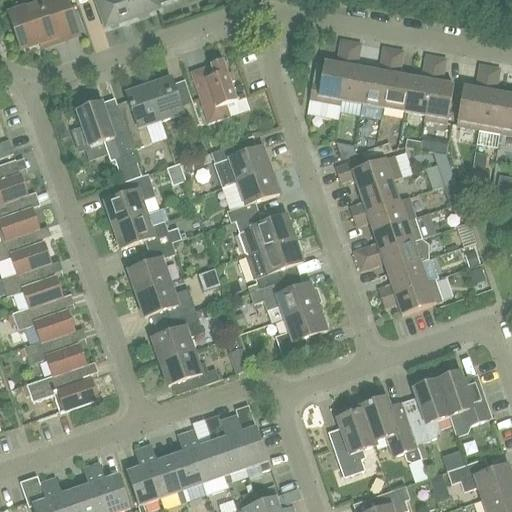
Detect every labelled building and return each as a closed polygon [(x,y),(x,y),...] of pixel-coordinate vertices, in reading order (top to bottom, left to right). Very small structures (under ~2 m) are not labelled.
[(47,42),(48,45),(50,47),(78,37),(65,0),(38,0),(40,4),(10,14),(23,51),(47,42)] [(95,0),(105,29),(160,10),(158,6),(162,5),(162,4),(169,2),(169,0),(95,0)] [(340,103),(348,61),(337,59),(336,66),(324,64),(324,67),(316,66),(309,102),(340,108),(341,103),(340,103)] [(361,107),(368,72),(357,70),(358,63),(348,61),(340,103),(341,103),(361,107)] [(231,84),(234,83),(231,75),(228,76),(223,62),(190,74),(208,126),(231,118),(227,107),(237,103),(231,84)] [(368,72),(361,107),(383,110),(390,69),(380,67),(379,74),(368,72)] [(404,114),(410,80),(399,78),(400,70),(390,69),(383,110),(404,114)] [(425,118),(433,76),(422,74),(421,82),(410,80),(404,114),(424,118),(425,118)] [(446,127),(453,87),(442,85),(443,78),(433,76),(425,118),(424,118),(423,123),(446,127)] [(180,106),(171,80),(148,88),(161,124),(178,118),(184,133),(200,127),(191,102),(180,106)] [(478,132),(487,86),(476,84),(475,91),(463,89),(456,128),(478,132)] [(499,136),(507,97),(496,95),(497,88),(487,86),(478,132),(499,136)] [(161,124),(148,88),(126,96),(135,122),(123,126),(132,153),(152,146),(148,135),(153,134),(150,127),(161,124)] [(511,138),(511,97),(507,97),(499,136),(511,138)] [(101,104),(89,109),(76,113),(83,131),(73,134),(79,152),(89,149),(89,150),(104,145),(110,164),(116,162),(124,185),(142,179),(132,153),(123,126),(122,123),(110,128),(101,104)] [(419,153),(421,144),(406,142),(405,150),(419,153)] [(0,146),(0,160),(13,156),(12,152),(9,144),(0,146)] [(421,144),(419,153),(433,155),(435,147),(421,144)] [(375,150),(378,158),(392,153),(389,146),(375,150)] [(222,190),(271,173),(262,149),(238,158),(235,147),(211,155),(215,166),(213,167),(222,190)] [(356,157),(353,149),(340,154),(342,162),(356,157)] [(364,163),(378,158),(375,150),(361,155),(364,163)] [(438,168),(448,164),(446,158),(433,156),(438,168)] [(401,180),(393,159),(361,170),(358,163),(343,168),(335,171),(340,185),(350,182),(350,185),(355,183),(359,194),(392,183),(401,180)] [(448,164),(438,168),(445,189),(455,185),(453,176),(448,164)] [(28,198),(20,177),(13,179),(8,165),(0,167),(0,206),(20,200),(28,198)] [(185,183),(179,166),(176,168),(168,170),(173,187),(185,183)] [(476,180),(474,188),(486,191),(490,173),(472,170),(470,179),(476,180)] [(255,205),(279,197),(271,173),(222,190),(230,213),(227,215),(231,226),(235,224),(259,216),(255,205)] [(112,228),(146,216),(142,203),(155,199),(148,177),(142,179),(124,185),(128,196),(104,204),(112,228)] [(476,180),(470,179),(463,178),(461,186),(474,188),(476,180)] [(511,180),(499,178),(496,192),(497,192),(511,195),(511,188),(511,180)] [(399,203),(392,183),(359,194),(362,205),(349,210),(353,219),(399,204),(399,203)] [(39,232),(32,211),(25,213),(20,200),(0,206),(0,244),(5,242),(5,243),(32,234),(39,232)] [(415,221),(407,200),(399,203),(399,204),(353,219),(356,229),(369,225),(373,235),(415,221)] [(178,231),(168,235),(164,225),(151,229),(146,216),(112,228),(120,252),(144,244),(148,254),(172,246),(182,242),(178,231)] [(295,241),(286,218),(262,226),(259,216),(235,224),(247,258),(295,241)] [(377,246),(353,254),(356,264),(422,242),(415,221),(373,235),(377,246)] [(36,247),(32,234),(5,243),(5,242),(0,244),(0,263),(11,260),(17,276),(17,277),(44,268),(51,266),(44,245),(36,247)] [(295,241),(247,258),(259,292),(282,284),(279,273),(303,265),(295,241)] [(383,266),(387,276),(420,265),(429,262),(428,247),(422,242),(356,264),(360,274),(383,266)] [(136,296),(170,285),(162,261),(175,257),(172,246),(148,254),(152,264),(128,273),(136,296)] [(479,265),(475,253),(467,256),(471,268),(479,265)] [(427,285),(420,265),(387,276),(391,287),(378,291),(381,301),(427,285)] [(48,281),(44,268),(17,277),(17,276),(0,282),(0,293),(4,292),(6,300),(23,294),(29,310),(29,311),(55,302),(56,302),(63,300),(56,279),(48,281)] [(484,279),(480,269),(468,273),(472,283),(484,279)] [(220,287),(214,271),(198,277),(204,293),(220,287)] [(434,282),(427,285),(381,301),(384,311),(398,306),(401,318),(431,308),(442,304),(434,282)] [(318,310),(318,309),(322,304),(317,291),(311,290),(310,286),(286,294),(282,284),(259,292),(259,293),(250,296),(255,307),(263,304),(266,313),(280,309),(284,322),(318,310)] [(195,313),(192,303),(188,292),(174,297),(170,285),(136,296),(144,320),(168,312),(172,322),(199,313),(199,312),(195,313)] [(60,315),(56,302),(55,302),(29,311),(29,310),(8,318),(11,326),(15,324),(18,334),(35,328),(40,344),(41,345),(67,336),(75,334),(67,313),(60,315)] [(326,333),(318,310),(284,322),(289,335),(275,339),(283,361),(306,352),(302,342),(326,333)] [(194,353),(189,340),(203,335),(198,320),(201,319),(199,313),(172,322),(175,333),(151,341),(160,365),(194,353)] [(205,315),(206,336),(224,335),(223,314),(205,315)] [(244,326),(241,316),(233,319),(236,329),(244,326)] [(72,349),(67,336),(41,345),(40,344),(19,352),(22,360),(27,359),(30,368),(46,362),(52,378),(52,379),(79,370),(87,368),(79,347),(72,349)] [(244,351),(231,356),(238,376),(251,372),(244,351)] [(205,366),(199,368),(194,353),(160,365),(168,388),(192,380),(196,391),(219,383),(215,372),(208,374),(205,366)] [(84,383),(79,370),(52,379),(52,378),(22,389),(26,400),(30,398),(33,405),(54,398),(60,415),(67,413),(98,402),(91,381),(84,383)] [(477,377),(463,382),(460,375),(459,375),(458,373),(455,372),(444,376),(443,378),(443,380),(436,383),(449,419),(460,415),(465,431),(491,422),(477,377)] [(449,419),(436,383),(430,385),(429,383),(427,382),(415,386),(414,388),(415,390),(413,391),(421,416),(407,420),(417,447),(437,440),(439,429),(437,423),(449,419)] [(394,425),(385,400),(360,409),(362,413),(373,445),(374,444),(385,440),(388,449),(393,447),(397,458),(404,455),(407,463),(412,465),(421,462),(417,447),(407,420),(394,425)] [(362,413),(338,421),(346,446),(333,450),(344,481),(365,473),(361,462),(366,461),(363,452),(375,448),(374,444),(373,445),(362,413)] [(228,421),(246,471),(262,465),(265,473),(270,471),(256,430),(242,434),(236,418),(228,421)] [(246,471),(228,421),(220,423),(226,440),(212,445),(227,486),(232,484),(229,477),(246,471)] [(227,486),(212,445),(199,449),(193,432),(185,435),(203,486),(220,480),(222,488),(227,486)] [(203,486),(185,435),(177,438),(183,455),(170,459),(184,501),(189,499),(186,492),(203,486)] [(184,501),(170,459),(156,464),(150,447),(142,450),(160,501),(177,495),(179,503),(184,501)] [(160,501),(142,450),(134,453),(140,470),(126,475),(139,511),(145,511),(143,507),(160,501)] [(511,492),(511,479),(508,467),(484,476),(480,463),(447,475),(451,487),(460,484),(464,495),(478,490),(482,503),(511,492)] [(130,511),(119,477),(105,482),(99,465),(91,468),(106,511),(130,511)] [(106,511),(91,468),(83,471),(88,487),(75,492),(81,511),(106,511)] [(440,492),(443,485),(441,478),(429,483),(433,494),(440,492)] [(81,511),(75,492),(62,497),(56,480),(48,483),(57,511),(81,511)] [(57,511),(48,483),(40,486),(45,502),(31,507),(33,511),(57,511)] [(275,487),(265,491),(269,502),(276,499),(279,498),(275,487)] [(407,511),(405,503),(409,502),(405,489),(377,499),(381,511),(378,511),(407,511)] [(511,511),(511,492),(482,503),(485,511),(511,511)] [(242,511),(293,511),(293,509),(283,511),(280,511),(276,499),(269,502),(242,511)]
